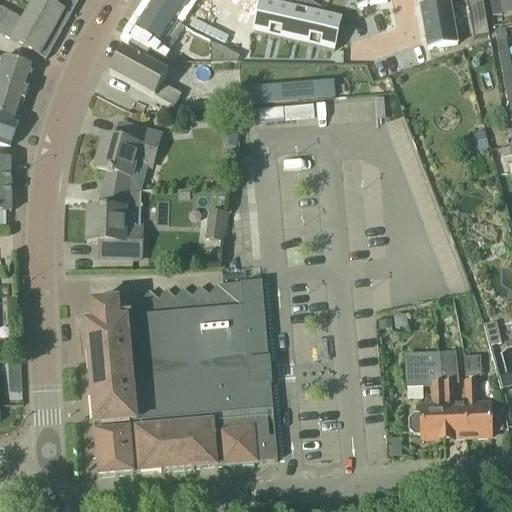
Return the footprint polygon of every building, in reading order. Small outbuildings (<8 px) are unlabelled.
[(0,35),(28,52),(45,61),(71,16),(70,16),(78,2),(74,0),(45,0),(43,0),(34,0),(23,21),(0,7),(0,35)] [(153,0),(141,19),(167,36),(175,25),(192,0),(153,0)] [(303,0),(292,0),(290,4),(299,9),(304,0),(303,0)] [(305,0),(300,9),(311,12),(315,6),(305,0)] [(355,0),(357,9),(387,4),(385,0),(355,0)] [(479,0),(466,0),(471,23),(484,21),(479,0)] [(511,0),(489,0),(492,17),(511,13),(511,0)] [(262,1),(254,35),(293,44),(333,53),(341,19),(336,18),(311,12),(300,9),(262,1)] [(449,1),(420,6),(427,51),(457,46),(449,3),(449,1)] [(184,31),(175,25),(167,36),(141,19),(127,41),(145,52),(148,45),(165,56),(184,31)] [(501,65),(510,63),(506,39),(496,40),(501,65)] [(209,43),(209,44),(210,65),(224,65),(237,65),(237,56),(209,43)] [(167,75),(139,60),(121,51),(109,74),(173,109),(180,96),(161,86),(167,75)] [(334,53),(334,65),(343,65),(343,54),(334,53)] [(0,146),(9,149),(18,123),(17,122),(23,102),(34,69),(15,63),(4,59),(0,70),(0,146)] [(511,73),(510,63),(501,65),(505,89),(511,88),(511,73)] [(258,89),(241,91),(243,108),(298,103),(297,86),(258,89)] [(127,197),(128,194),(141,194),(148,168),(151,169),(160,138),(120,127),(115,142),(104,139),(95,170),(105,173),(101,192),(127,197)] [(511,148),(501,151),(502,159),(511,157),(511,148)] [(0,160),(0,213),(11,214),(10,161),(8,161),(0,160)] [(101,192),(98,212),(88,211),(87,244),(99,244),(99,260),(140,262),(141,230),(124,229),(124,212),(127,197),(101,192)] [(225,243),(228,214),(208,212),(205,241),(225,243)] [(157,317),(139,318),(124,305),(124,306),(118,307),(117,304),(110,305),(90,306),(91,320),(84,320),(85,330),(84,330),(98,479),(257,465),(277,463),(261,284),(216,288),(241,309),(225,310),(208,312),(191,314),(174,315),(157,317)] [(208,297),(225,310),(241,309),(216,288),(208,297)] [(192,298),(208,312),(225,310),(208,297),(199,289),(192,298)] [(175,300),(191,314),(208,312),(192,298),(182,291),(175,300)] [(158,301),(174,315),(191,314),(175,300),(166,292),(158,301)] [(141,303),(157,317),(174,315),(158,301),(149,294),(141,303)] [(139,318),(157,317),(141,303),(132,295),(124,305),(139,318)] [(395,330),(406,328),(405,317),(394,318),(395,330)] [(467,441),(465,407),(455,407),(454,384),(458,384),(455,354),(439,356),(442,385),(445,442),(467,441)] [(422,388),(421,356),(405,356),(406,388),(422,388)] [(464,359),(464,379),(480,378),(479,359),(464,359)] [(20,364),(8,364),(8,375),(21,374),(20,364)] [(511,377),(503,380),(505,388),(511,385),(511,377)] [(467,441),(490,440),(489,407),(476,408),(475,384),(465,384),(465,407),(467,441)] [(422,443),(445,442),(442,385),(431,385),(432,409),(420,410),(421,415),(413,416),(408,421),(408,433),(413,437),(421,437),(422,443)]
